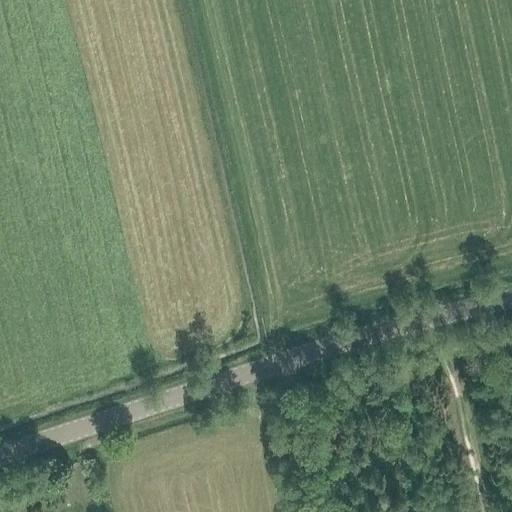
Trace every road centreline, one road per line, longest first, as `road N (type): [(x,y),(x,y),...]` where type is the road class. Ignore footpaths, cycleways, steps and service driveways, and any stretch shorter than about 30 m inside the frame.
road 1 (tertiary): [(0,459),(511,304)]
road 2 (track): [(275,372),(308,511)]
